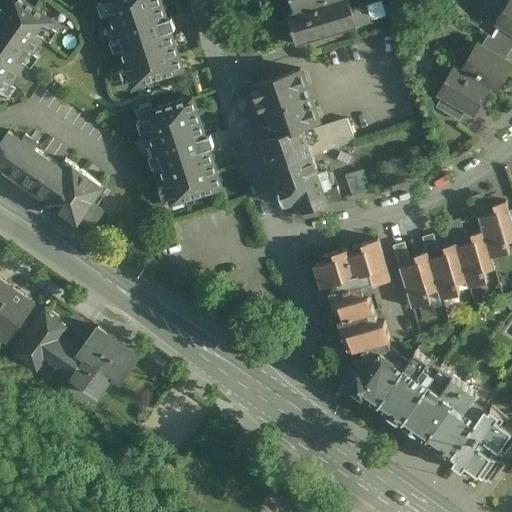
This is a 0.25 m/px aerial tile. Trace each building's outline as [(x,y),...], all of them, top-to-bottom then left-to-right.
[(45,16),(21,0),(3,0),(0,5),(0,93),(8,99),(16,89),(9,84),(24,64),(30,68),(37,57),(31,53),(43,36),(49,40),(56,30),(42,20),(45,16)] [(143,82),(184,69),(170,29),(174,27),(171,17),(167,18),(161,0),(106,0),(98,3),(102,15),(109,13),(117,37),(111,39),(114,51),(121,49),(127,69),(121,71),(125,83),(141,78),(143,82)] [(330,0),(294,11),(294,10),(287,12),(297,44),(350,27),(342,0),(330,0)] [(291,0),(294,10),(294,11),(330,0),(291,0)] [(511,0),(509,0),(504,9),(509,12),(500,26),(511,32),(511,0)] [(511,32),(500,26),(493,37),(511,48),(511,49),(511,48),(511,32)] [(435,105),(460,119),(465,110),(475,115),(489,88),(499,92),(511,67),(511,58),(475,38),(452,80),(439,73),(431,89),(441,94),(435,105)] [(300,69),(251,85),(268,137),(261,139),(302,126),(318,121),(300,69)] [(182,199),(222,186),(209,146),(213,144),(210,134),(206,135),(193,96),(152,109),(154,114),(137,120),(141,133),(148,130),(156,154),(149,156),(153,169),(160,166),(166,186),(159,188),(163,200),(180,195),(182,199)] [(305,132),(304,133),(312,155),(355,141),(347,119),(305,132)] [(302,126),(261,139),(272,170),(312,156),(312,155),(304,133),(305,132),(302,126)] [(65,161),(60,168),(34,150),(38,145),(24,136),(21,141),(8,132),(0,143),(0,169),(2,171),(1,171),(17,182),(17,181),(48,202),(47,203),(48,203),(45,207),(55,214),(58,210),(77,223),(78,222),(90,230),(102,213),(90,204),(103,187),(65,161)] [(312,156),(272,170),(284,204),(300,198),(304,210),(341,199),(337,187),(324,191),(312,156)] [(363,171),(346,176),(352,196),(369,191),(363,171)] [(480,195),(484,211),(494,208),(490,193),(480,195)] [(506,200),(494,204),(495,210),(478,215),(482,229),(483,229),(491,256),(492,256),(510,250),(507,242),(511,240),(511,220),(509,209),(506,200)] [(482,229),(471,233),(473,240),(457,245),(456,245),(467,280),(466,281),(468,285),(486,280),(484,271),(495,268),(492,256),(491,256),(483,229),(482,229)] [(432,233),(422,236),(427,251),(429,258),(439,255),(432,233)] [(339,305),(370,297),(368,289),(370,285),(391,279),(378,238),(361,243),(363,249),(349,253),(347,247),(333,252),(334,258),(314,264),(321,286),(333,283),(335,290),(329,292),(334,307),(339,305)] [(407,240),(394,242),(397,262),(410,260),(407,240)] [(456,242),(443,246),(445,253),(439,255),(429,258),(438,289),(441,299),(460,293),(457,283),(466,281),(467,280),(456,245),(457,245),(456,242)] [(418,261),(399,266),(412,307),(432,301),(429,292),(438,289),(429,258),(427,251),(416,254),(418,261)] [(0,344),(4,347),(36,305),(27,298),(15,290),(0,278),(0,344)] [(370,297),(339,305),(344,320),(338,321),(347,352),(361,347),(364,358),(391,347),(389,339),(390,338),(384,321),(378,323),(370,297)] [(96,332),(80,355),(60,341),(70,327),(46,311),(10,360),(80,409),(88,397),(96,402),(111,380),(118,385),(136,358),(97,330),(96,332)] [(391,347),(364,358),(353,362),(362,369),(349,388),(378,408),(377,407),(410,359),(392,347),(391,347)] [(410,359),(377,407),(378,408),(387,414),(384,419),(396,428),(400,423),(401,424),(434,376),(422,368),(428,359),(415,351),(410,359)] [(446,384),(434,376),(401,424),(407,428),(403,433),(412,439),(415,434),(425,441),(464,384),(452,375),(446,384)] [(464,384),(425,441),(449,457),(450,458),(483,410),(482,409),(471,401),(477,393),(464,384)] [(509,418),(491,406),(489,409),(485,406),(482,409),(483,410),(450,458),(454,461),(453,462),(470,474),(474,469),(486,478),(505,452),(507,453),(511,446),(511,427),(505,423),(509,418)]
